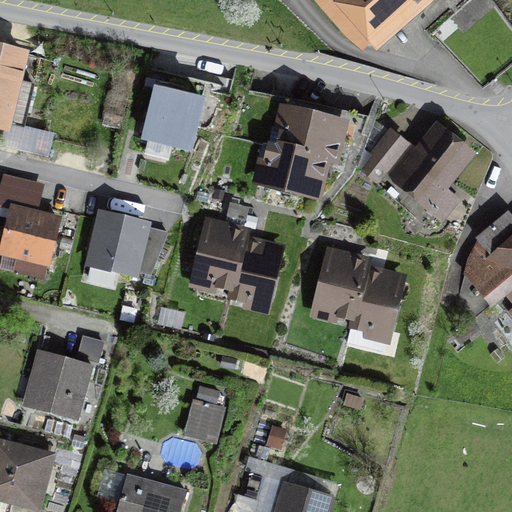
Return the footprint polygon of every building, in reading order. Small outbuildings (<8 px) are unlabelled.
[(310,0),(354,55),(425,0),(310,0)] [(0,126),(17,61),(0,57),(0,126)] [(202,101),(159,90),(147,140),(190,150),(202,101)] [(342,128),(291,115),(283,148),(334,160),(342,128)] [(392,138),(371,161),(430,214),(451,190),(442,182),(463,158),(441,138),(420,162),(392,138)] [(326,163),(272,150),(264,185),(317,198),(326,163)] [(61,219),(11,208),(0,255),(0,270),(47,281),(61,219)] [(87,260),(156,279),(169,231),(100,213),(87,260)] [(511,313),(511,218),(509,215),(478,240),(469,259),(465,273),(492,305),(511,288),(511,310),(511,312),(511,313)] [(228,295),(246,226),(206,216),(190,284),(228,295)] [(272,249),(249,244),(236,304),(258,309),(272,249)] [(366,261),(327,254),(313,321),(353,329),(366,261)] [(401,281),(371,274),(358,331),(388,338),(401,281)] [(79,417),(93,367),(39,351),(25,401),(79,417)] [(195,399),(185,433),(215,442),(224,407),(195,399)] [(0,494),(38,505),(53,449),(0,434),(0,494)] [(251,469),(243,499),(258,503),(266,473),(251,469)] [(127,475),(116,511),(172,511),(179,490),(127,475)] [(276,511),(331,511),(336,499),(285,484),(276,511)]
